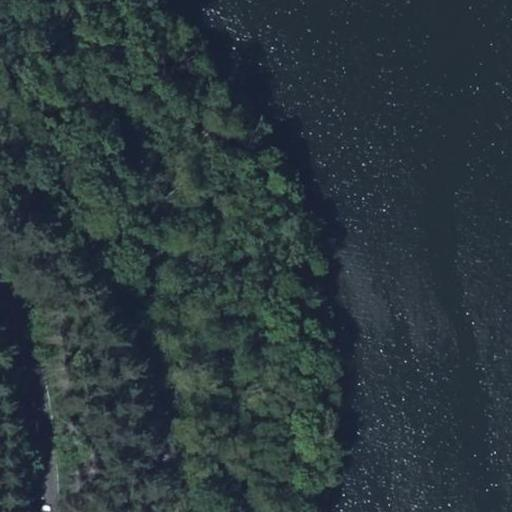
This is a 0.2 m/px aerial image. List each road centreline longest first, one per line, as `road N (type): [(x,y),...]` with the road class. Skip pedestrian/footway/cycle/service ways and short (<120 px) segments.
road 1 (unclassified): [(0,164),(34,204),(102,317),(144,413),(168,511)]
road 2 (secondary): [(0,302),(30,382),(42,511)]
